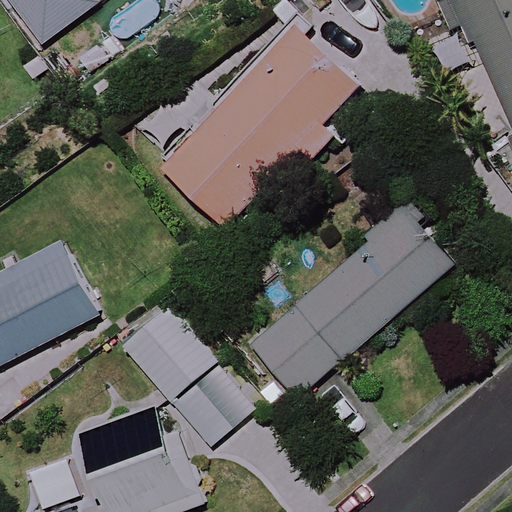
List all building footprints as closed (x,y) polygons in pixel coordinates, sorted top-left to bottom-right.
[(15,0),(47,42),(103,1),(102,0),(15,0)] [(511,0),(454,0),(511,137),(511,0)] [(170,173),(236,231),(363,88),(298,30),(170,173)] [(458,267),(407,205),(368,238),(374,245),(250,348),(295,402),(458,267)] [(0,366),(101,315),(64,244),(0,277),(0,366)] [(224,359),(175,298),(119,343),(168,404),(224,359)] [(184,511),(200,506),(160,406),(86,436),(117,511),(147,511),(153,510),(153,511),(184,511)]
